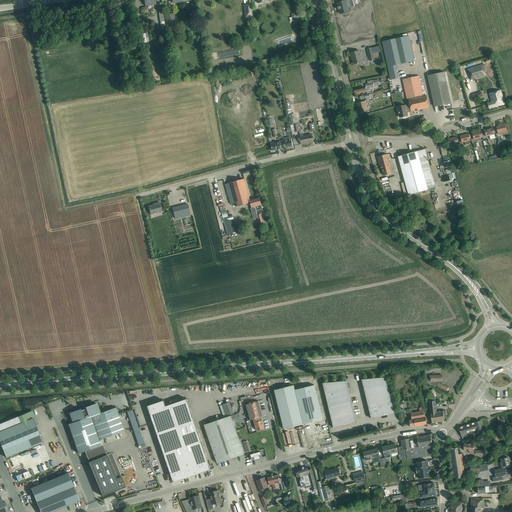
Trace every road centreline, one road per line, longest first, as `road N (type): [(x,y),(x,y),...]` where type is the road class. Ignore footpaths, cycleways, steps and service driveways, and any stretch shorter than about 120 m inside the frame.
road 1 (primary): [(0,384),(427,352)]
road 2 (unclassified): [(136,196),(349,142)]
road 3 (unclassified): [(247,471),(413,429),(445,432)]
road 4 (unclassified): [(97,511),(247,471)]
road 5 (secondary): [(471,283),(377,206),(361,177)]
road 6 (unclassified): [(360,140),(409,138),(511,111)]
road 7 (residential): [(360,140),(323,0)]
road 8 (unknown): [(281,462),(263,396),(193,404)]
